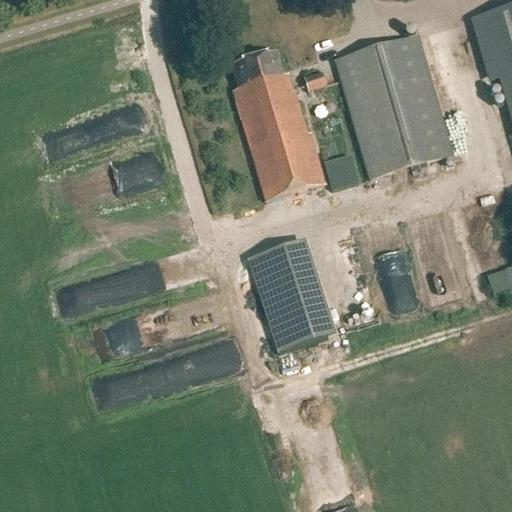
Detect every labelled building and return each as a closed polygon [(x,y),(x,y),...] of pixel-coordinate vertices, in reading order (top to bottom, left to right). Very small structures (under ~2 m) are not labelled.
[(511,11),(479,21),(498,86),(511,132),(511,11)] [(417,42),(334,66),(369,185),(452,161),(417,42)] [(311,194),(326,190),(323,180),(310,138),(307,139),(294,96),(293,96),(288,80),(282,81),(275,57),(231,70),(239,94),(233,96),(266,207),(311,194)] [(308,97),(326,91),(322,77),(303,83),(308,97)] [(359,189),(350,160),(324,168),(327,179),(332,196),(353,190),(359,189)] [(248,264),(278,359),(337,340),(306,245),(248,264)] [(511,267),(489,275),(496,296),(511,290),(511,267)]
